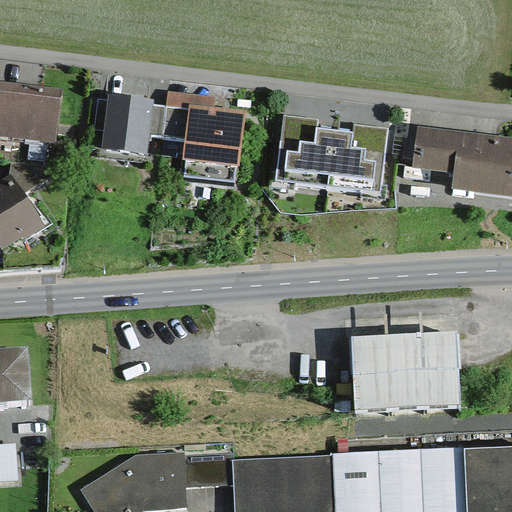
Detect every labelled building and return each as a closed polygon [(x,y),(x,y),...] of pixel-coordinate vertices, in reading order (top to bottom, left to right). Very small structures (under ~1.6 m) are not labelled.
[(128,103),(109,100),(108,103),(97,102),(94,134),(105,136),(102,158),(147,163),(150,140),(185,144),(182,169),(240,176),(247,116),(215,113),(216,100),(207,99),(168,94),(166,110),(154,108),(154,106),(128,103)] [(31,103),(0,99),(0,141),(49,148),(54,106),(31,103)] [(318,123),(284,119),(275,186),(380,200),(389,132),(354,128),(352,140),(343,139),(325,137),(316,136),(318,123)] [(511,144),(472,139),(419,133),(414,170),(413,177),(454,182),(452,198),(511,205),(511,144)] [(0,231),(15,253),(50,228),(16,181),(0,192),(0,231)] [(477,337),(371,345),(376,417),(482,410),(477,337)] [(30,357),(0,359),(0,409),(34,407),(30,357)] [(22,449),(0,450),(0,485),(25,484),(22,449)] [(511,511),(511,449),(239,463),(241,511),(511,511)] [(140,458),(86,492),(100,511),(147,511),(150,510),(195,507),(192,456),(140,458)]
